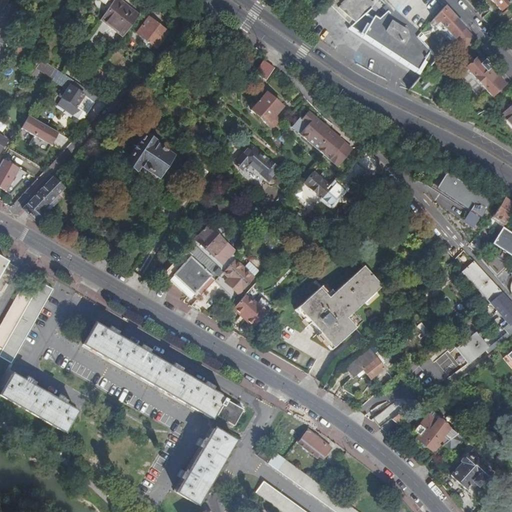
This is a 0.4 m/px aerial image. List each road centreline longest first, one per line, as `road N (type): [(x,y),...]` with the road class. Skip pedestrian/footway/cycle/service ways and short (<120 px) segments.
road 1 (primary): [(207,0),(337,90),(511,183)]
road 2 (residential): [(151,507),(193,424),(45,338),(64,300),(78,302)]
road 3 (primary): [(511,159),(345,73),(243,0)]
road 4 (residential): [(78,302),(266,412)]
road 5 (tertiary): [(282,385),(95,276)]
road 6 (tertiary): [(440,511),(378,450),(282,385)]
